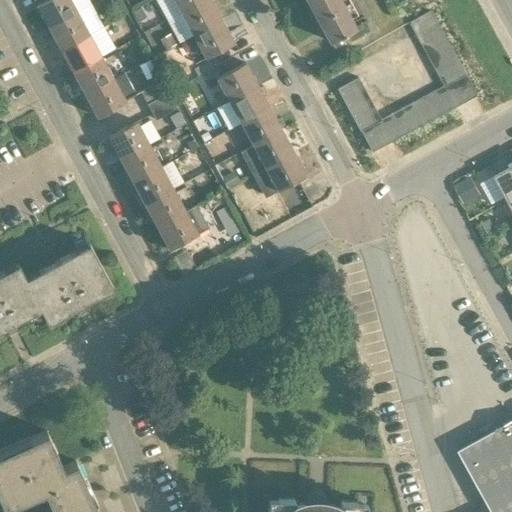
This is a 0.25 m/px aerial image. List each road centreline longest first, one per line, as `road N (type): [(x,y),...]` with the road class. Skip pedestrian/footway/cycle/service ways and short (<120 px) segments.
road 1 (residential): [(161,313),(0,19)]
road 2 (residential): [(443,511),(361,206)]
road 3 (residential): [(361,206),(249,0)]
road 4 (residential): [(161,313),(361,206)]
road 5 (residential): [(511,336),(425,173)]
road 6 (residential): [(149,511),(87,354)]
